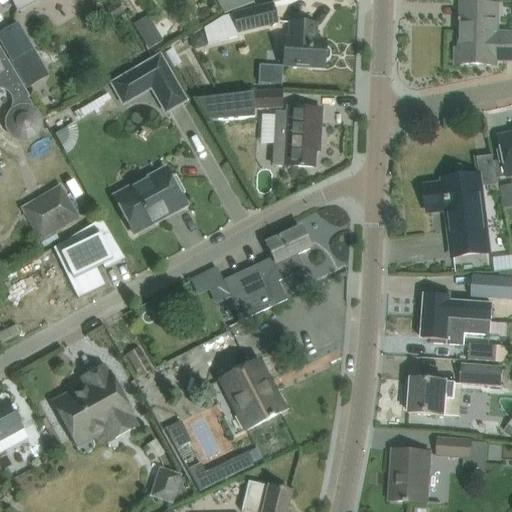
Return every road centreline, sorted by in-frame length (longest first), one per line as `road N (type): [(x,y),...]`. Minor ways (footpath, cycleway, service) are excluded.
road 1 (residential): [(0,364),(132,288),(341,187),(373,187)]
road 2 (tertiary): [(373,187),(365,376),(340,511)]
road 3 (residential): [(511,87),(419,106),(379,103)]
